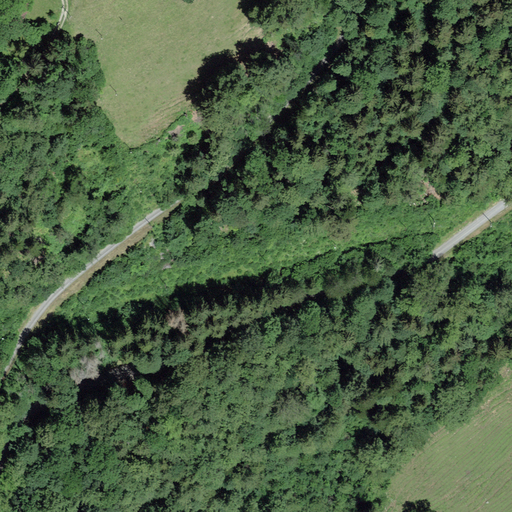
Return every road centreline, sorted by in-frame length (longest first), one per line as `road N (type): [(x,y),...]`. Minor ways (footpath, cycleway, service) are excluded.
road 1 (residential): [(511,199),(422,263),(276,305),(167,361),(64,392),(13,426),(0,449)]
road 2 (residential): [(0,367),(60,289),(234,157),(369,0)]
road 3 (track): [(0,108),(53,43),(66,0)]
